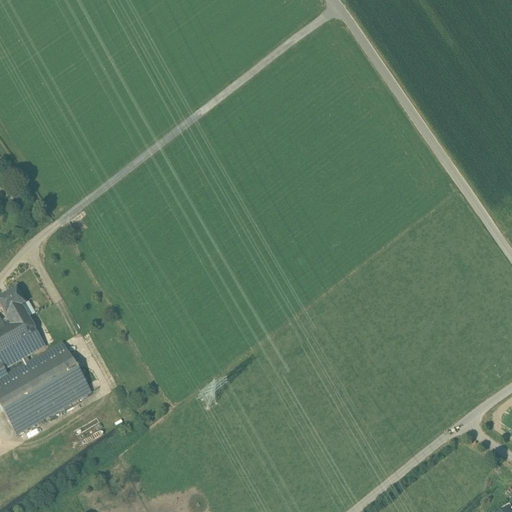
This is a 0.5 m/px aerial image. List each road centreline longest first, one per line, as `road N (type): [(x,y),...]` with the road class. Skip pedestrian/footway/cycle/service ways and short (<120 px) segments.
road 1 (unclassified): [(335,0),(511,257)]
road 2 (track): [(29,249),(108,387),(0,453)]
road 3 (unclassified): [(511,388),(352,511)]
